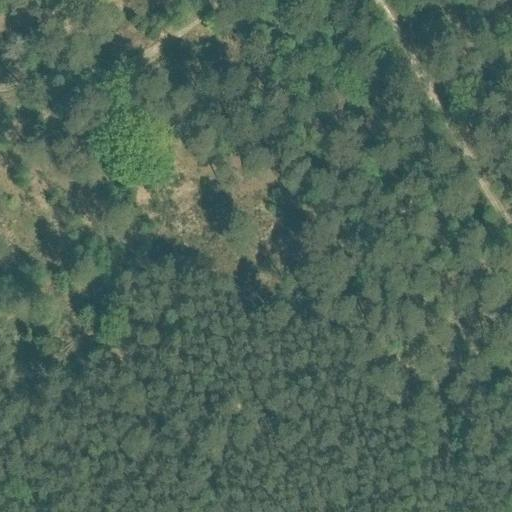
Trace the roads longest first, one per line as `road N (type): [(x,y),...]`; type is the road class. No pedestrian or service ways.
road 1 (track): [(511,233),(380,0)]
road 2 (track): [(230,0),(98,77),(0,91)]
